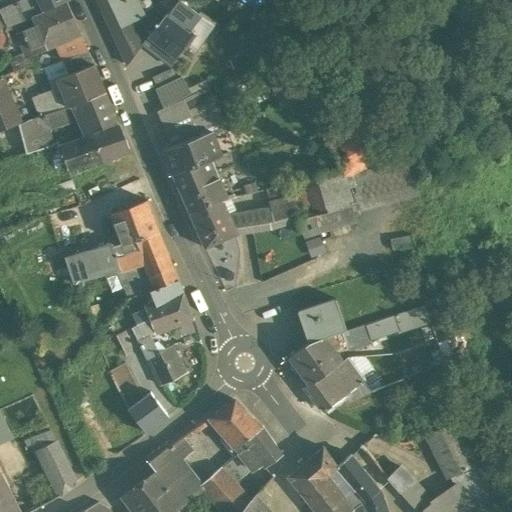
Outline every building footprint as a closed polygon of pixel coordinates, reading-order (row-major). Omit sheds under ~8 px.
[(46,48),(77,34),(71,20),(62,0),(57,0),(40,9),(30,15),(35,27),(24,32),(32,51),(45,45),(46,48)] [(36,0),(24,0),(24,1),(30,15),(40,9),(36,0)] [(36,0),(40,9),(57,0),(36,0)] [(138,0),(96,0),(118,48),(126,67),(141,46),(132,22),(145,17),(138,0)] [(180,0),(176,0),(143,44),(170,64),(174,58),(176,60),(195,33),(191,30),(202,16),(180,0)] [(144,0),(160,13),(172,0),(144,0)] [(0,13),(7,27),(30,15),(24,1),(0,13)] [(25,57),(46,48),(45,45),(32,51),(24,32),(15,35),(24,54),(25,57)] [(48,61),(53,72),(89,58),(85,50),(82,44),(48,61)] [(25,57),(24,54),(9,60),(14,71),(28,65),(25,57)] [(60,88),(68,109),(78,105),(70,83),(83,79),(96,71),(89,58),(53,72),(60,88)] [(152,78),(157,88),(177,78),(172,69),(152,78)] [(105,93),(96,71),(83,79),(70,83),(78,105),(105,93)] [(0,137),(21,129),(25,127),(4,77),(0,78),(0,137)] [(157,88),(155,89),(163,107),(189,93),(180,77),(177,78),(157,88)] [(39,121),(68,109),(60,88),(32,99),(39,121)] [(68,109),(39,121),(44,134),(51,131),(77,121),(90,116),(96,131),(117,122),(105,93),(78,105),(68,109)] [(182,99),(156,111),(172,145),(206,133),(224,126),(212,97),(187,109),(182,99)] [(356,114),(377,153),(391,143),(370,106),(356,114)] [(342,174),(351,175),(380,159),(377,153),(356,114),(354,110),(319,131),(339,168),(342,174)] [(83,135),(96,131),(90,116),(77,121),(83,135)] [(31,153),(54,145),(51,131),(44,134),(39,121),(25,127),(21,129),(27,155),(31,153)] [(118,125),(91,135),(101,159),(102,159),(128,148),(118,125)] [(339,168),(319,131),(316,133),(328,171),(339,168)] [(212,147),(206,133),(172,145),(160,150),(170,173),(211,158),(218,156),(214,146),(212,147)] [(91,135),(59,147),(67,166),(70,173),(101,159),(91,135)] [(391,143),(377,153),(380,159),(395,151),(391,143)] [(55,170),(67,166),(59,147),(58,144),(54,145),(31,153),(34,161),(40,159),(43,170),(54,167),(55,170)] [(380,159),(351,175),(360,202),(358,203),(360,211),(420,193),(395,151),(380,159)] [(229,198),(211,158),(170,173),(187,211),(207,205),(221,199),(222,200),(229,198)] [(339,168),(328,171),(339,207),(339,208),(358,203),(360,202),(351,175),(342,174),(339,168)] [(302,180),(295,181),(299,193),(303,204),(308,217),(313,215),(321,213),(339,207),(328,171),(302,180)] [(268,201),(299,193),(295,181),(265,189),(268,201)] [(75,192),(54,200),(60,212),(80,205),(75,192)] [(294,207),(303,204),(299,193),(268,201),(270,207),(272,213),(294,207)] [(207,205),(188,213),(203,248),(236,233),(228,215),(222,200),(221,199),(207,205)] [(146,201),(111,214),(122,243),(112,246),(111,244),(76,255),(84,282),(99,277),(104,276),(117,272),(120,271),(116,258),(139,250),(135,240),(158,232),(146,201)] [(308,217),(298,220),(304,239),(360,221),(358,214),(361,213),(360,211),(358,203),(339,208),(339,207),(321,213),(313,215),(308,217)] [(298,220),(308,217),(303,204),(294,207),(298,220)] [(270,207),(228,215),(236,233),(237,235),(271,231),(298,220),(294,207),(272,213),(270,207)] [(178,280),(158,232),(135,240),(139,250),(116,258),(120,271),(147,264),(156,288),(178,280)] [(76,255),(65,258),(73,283),(76,282),(77,284),(83,282),(84,282),(76,255)] [(156,288),(150,291),(155,304),(157,303),(183,293),(178,280),(156,288)] [(127,300),(132,314),(145,309),(155,304),(150,291),(127,300)] [(183,293),(157,303),(155,304),(145,309),(150,321),(155,332),(168,326),(192,317),(183,293)] [(336,299),(296,312),(307,344),(325,338),(333,335),(346,330),(336,299)] [(399,332),(400,334),(432,325),(427,306),(374,322),(379,339),(399,332)] [(132,314),(137,325),(150,321),(145,309),(132,314)] [(142,351),(146,359),(158,353),(148,335),(155,332),(150,321),(137,325),(131,327),(142,351)] [(194,321),(174,328),(179,340),(198,334),(194,321)] [(142,351),(131,327),(116,335),(127,358),(142,351)] [(325,338),(335,351),(342,347),(333,335),(325,338)] [(325,338),(307,344),(287,358),(307,385),(308,385),(332,367),(333,368),(342,361),(335,351),(325,338)] [(158,353),(146,359),(160,386),(185,373),(172,346),(158,353)] [(358,372),(354,374),(360,383),(351,390),(358,401),(404,382),(394,357),(358,372)] [(354,374),(342,361),(333,368),(350,391),(351,390),(360,383),(354,374)] [(332,367),(308,385),(307,385),(305,386),(323,410),(350,391),(333,368),(332,367)] [(62,376),(67,387),(79,382),(79,381),(73,368),(68,370),(62,376)] [(142,399),(129,374),(114,382),(128,409),(145,434),(168,418),(150,393),(142,399)] [(64,389),(73,407),(89,400),(79,382),(67,387),(64,389)] [(234,399),(208,418),(233,447),(243,439),(244,439),(259,425),(249,414),(234,399)] [(454,477),(478,464),(458,421),(424,436),(446,481),(454,477)] [(265,431),(259,425),(244,439),(250,446),(266,464),(268,466),(281,454),(265,431)] [(37,451),(57,442),(51,431),(31,438),(24,442),(28,448),(34,445),(37,451)] [(180,438),(147,463),(154,471),(155,471),(156,472),(166,464),(171,470),(179,462),(187,454),(181,446),(184,444),(180,438)] [(243,439),(233,447),(239,454),(250,446),(244,439),(243,439)] [(37,451),(35,452),(56,498),(60,496),(77,483),(58,441),(57,442),(37,451)] [(250,446),(239,454),(236,456),(252,474),(266,464),(250,446)] [(323,449),(313,458),(328,476),(336,469),(338,468),(323,449)] [(355,491),(364,503),(380,490),(352,455),(338,468),(336,469),(355,491)] [(328,476),(313,458),(286,478),(313,511),(351,511),(354,509),(346,499),(328,476)] [(166,464),(156,472),(182,506),(199,487),(179,462),(171,470),(166,464)] [(500,511),(478,464),(454,477),(456,483),(471,511),(500,511)] [(387,479),(416,511),(421,511),(431,504),(430,502),(434,499),(415,481),(416,479),(402,465),(387,479)] [(219,469),(199,487),(222,511),(237,511),(248,502),(219,469)] [(355,491),(336,469),(328,476),(346,499),(355,491)] [(156,472),(155,471),(154,471),(121,496),(133,511),(174,511),(182,506),(156,472)] [(0,511),(17,511),(0,473),(0,511)] [(471,511),(456,483),(434,499),(430,502),(431,504),(421,511),(471,511)] [(364,503),(363,504),(365,511),(388,511),(380,490),(364,503)] [(355,491),(346,499),(354,509),(363,504),(364,503),(355,491)] [(268,511),(269,511),(257,495),(240,511),(268,511)] [(111,511),(110,510),(105,508),(97,503),(82,511),(111,511)]
